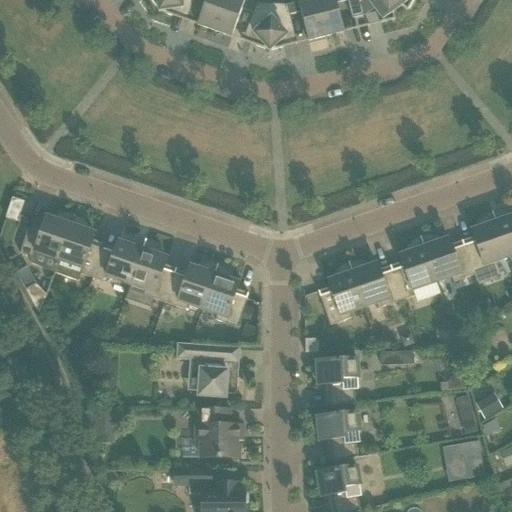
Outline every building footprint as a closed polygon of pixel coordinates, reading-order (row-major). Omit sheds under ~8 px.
[(194,0),(150,0),(159,10),(159,13),(161,13),(174,17),(177,10),(178,10),(178,7),(179,7),(190,11),(191,9),(194,0)] [(214,32),(225,0),(194,0),(191,9),(202,13),(197,25),(214,32)] [(256,4),(245,0),(225,0),(214,32),(232,38),(242,9),(253,14),(256,4)] [(316,0),(308,0),(287,5),(290,15),(301,12),(308,42),(326,37),(316,0)] [(347,0),(316,0),(326,37),(344,33),(337,3),(348,1),(347,0)] [(393,13),(397,10),(390,0),(347,0),(348,1),(352,19),(365,16),(374,9),(378,15),(380,24),(395,20),(393,13)] [(390,0),(397,10),(401,7),(407,11),(413,0),(390,0)] [(294,33),(290,15),(287,5),(256,4),(253,14),(252,15),(249,24),(247,32),(253,34),(257,39),(255,46),(268,51),(269,52),(271,51),(284,48),(282,41),(284,39),(282,37),(283,36),(294,33)] [(249,24),(252,15),(244,13),(241,21),(249,24)] [(6,218),(6,219),(18,223),(25,203),(14,199),(12,198),(6,218)] [(511,213),(510,212),(507,212),(504,211),(501,211),(498,212),(495,212),(492,213),(508,257),(511,255),(511,213)] [(508,257),(492,213),(490,214),(487,216),(484,217),(482,219),(480,221),(478,224),(477,226),(478,230),(471,232),(475,242),(464,246),(474,275),(478,287),(501,279),(495,262),(508,257)] [(56,216),(53,217),(52,220),(46,218),(42,228),(32,225),(33,220),(32,220),(26,238),(20,253),(32,257),(30,264),(55,274),(74,216),(71,215),(68,215),(65,214),(62,215),(59,215),(56,216)] [(91,278),(102,249),(91,245),(95,235),(89,233),(90,230),(89,227),(87,225),(85,223),(83,221),(81,219),(79,218),(76,217),(74,216),(55,274),(78,282),(81,275),(91,278)] [(442,242),(441,239),(439,238),(436,238),(433,237),(431,237),(428,237),(426,237),(423,238),(420,238),(436,282),(451,277),(453,283),(474,275),(464,246),(452,250),(449,240),(442,242)] [(436,282),(420,238),(418,239),(415,241),(413,242),(410,244),(408,247),(407,249),(405,251),(406,255),(400,257),(403,267),(392,271),(402,300),(415,296),(413,290),(436,282)] [(142,250),(145,240),(143,240),(140,239),(137,239),(134,239),(131,240),(128,241),(125,242),(124,245),(118,243),(114,253),(102,249),(91,278),(104,282),(106,277),(129,285),(142,250)] [(163,303),(174,274),(163,270),(167,259),(161,257),(162,254),(160,252),(159,250),(157,247),(155,246),(153,244),(150,243),(148,241),(145,240),(142,250),(129,285),(144,290),(142,296),(163,303)] [(402,300),(392,271),(381,275),(377,265),(370,267),(369,264),(367,263),(364,263),(362,262),(359,262),(356,262),(354,262),(351,263),(349,264),(364,307),(379,302),(381,308),(402,300)] [(200,265),(197,266),(196,269),(190,267),(186,278),(174,274),(163,303),(184,310),(186,305),(201,310),(214,275),(217,265),(214,264),(212,264),(209,264),(206,264),(203,264),(200,265)] [(364,307),(349,264),(346,265),(343,266),(341,268),(339,270),(337,272),(335,274),(333,277),(335,280),(328,282),(332,293),(321,296),(319,292),(318,292),(330,326),(351,319),(349,313),(364,307)] [(214,320),(237,328),(241,318),(245,307),(249,294),(248,294),(246,298),(235,295),(239,284),(232,282),(234,279),(232,276),(231,274),(229,272),(227,270),(225,269),(222,267),(220,266),(217,265),(214,275),(201,310),(216,315),(214,320)] [(511,305),(501,314),(509,324),(511,322),(511,305)] [(245,307),(241,318),(250,320),(254,309),(245,307)] [(470,316),(478,326),(487,320),(479,310),(470,316)] [(400,337),(404,348),(416,343),(411,332),(400,337)] [(305,353),(319,353),(318,344),(315,340),(305,340),(305,353)] [(239,365),(240,349),(240,348),(177,344),(175,360),(189,361),(188,374),(199,375),(198,397),(226,399),(226,394),(237,395),(238,377),(232,376),(233,364),(239,365)] [(413,353),(380,354),(381,366),(414,365),(413,353)] [(318,363),(319,386),(329,386),(330,408),(355,405),(354,391),(359,391),(357,361),(318,363)] [(468,397),(456,400),(465,435),(477,432),(468,397)] [(484,421),(497,414),(496,412),(488,398),(475,405),(484,421)] [(230,426),(230,410),(199,409),(199,426),(195,426),(195,440),(200,440),(200,458),(237,459),(237,440),(242,440),(242,427),(230,426)] [(94,428),(114,428),(115,412),(94,412),(94,428)] [(357,414),(318,418),(320,442),(330,441),(333,462),(358,458),(356,445),(361,444),(357,414)] [(495,420),(482,427),(487,436),(500,429),(495,420)] [(478,443),(449,447),(452,464),(481,459),(478,443)] [(511,464),(511,448),(500,454),(506,467),(511,464)] [(357,468),(318,475),(322,498),(332,496),(334,511),(358,511),(360,511),(358,498),(362,497),(357,468)] [(244,511),(245,505),(248,504),(248,495),(245,493),(232,493),(232,486),(237,486),(237,485),(218,485),(218,492),(209,492),(209,486),(211,486),(211,471),(174,471),(174,486),(188,486),(188,495),(201,495),(200,511),(244,511)] [(500,495),(508,507),(511,504),(511,487),(500,495)]
